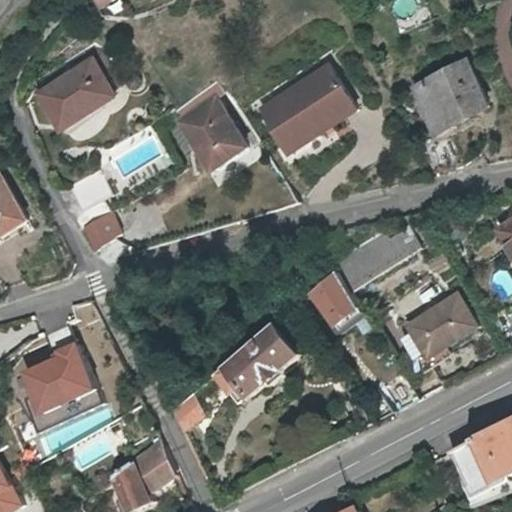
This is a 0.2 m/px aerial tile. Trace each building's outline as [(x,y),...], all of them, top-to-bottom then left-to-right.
[(99,0),(110,12),(123,0),(99,0)] [(53,105),(60,101),(69,116),(112,88),(95,63),(104,58),(96,48),(86,47),(37,79),(53,105)] [(468,64),(416,88),(439,130),(489,106),(468,64)] [(335,74),(269,115),(295,157),(362,115),(335,74)] [(214,93),(185,113),(208,149),(203,153),(213,168),(248,143),(214,93)] [(208,149),(185,113),(179,118),(203,153),(208,149)] [(437,174),(472,158),(452,137),(423,150),(437,174)] [(101,167),(69,184),(82,209),(113,193),(101,167)] [(0,169),(0,230),(28,214),(0,169)] [(82,216),(96,241),(123,227),(110,203),(82,216)] [(511,222),(502,230),(511,244),(511,222)] [(332,260),(337,267),(351,287),(403,258),(385,230),(332,260)] [(361,303),(351,287),(337,267),(314,288),(339,320),(361,303)] [(461,298),(411,327),(431,359),(481,330),(461,298)] [(225,365),(249,393),(301,351),(275,321),(252,342),(225,365)] [(27,374),(53,429),(115,400),(89,345),(27,374)] [(405,370),(384,382),(399,407),(421,395),(405,370)] [(182,430),(203,412),(193,393),(173,410),(182,430)] [(511,418),(454,447),(478,493),(511,475),(511,418)] [(162,436),(119,476),(135,508),(154,500),(151,492),(178,473),(162,436)] [(5,457),(0,459),(0,511),(27,511),(34,509),(5,457)]
